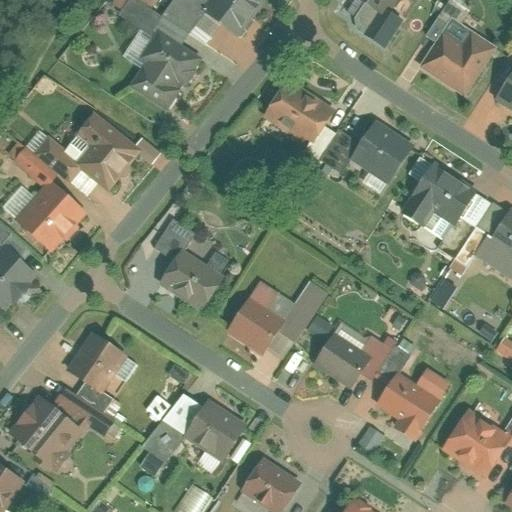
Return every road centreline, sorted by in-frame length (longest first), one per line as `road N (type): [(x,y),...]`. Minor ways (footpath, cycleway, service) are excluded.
road 1 (residential): [(95,279),(112,238),(294,34)]
road 2 (residential): [(294,34),(511,171)]
road 3 (residential): [(95,279),(300,421)]
road 4 (residential): [(0,383),(73,294),(95,279)]
road 5 (track): [(67,0),(41,56),(0,112)]
road 6 (residential): [(300,421),(300,451),(329,459),(345,442),(331,413)]
